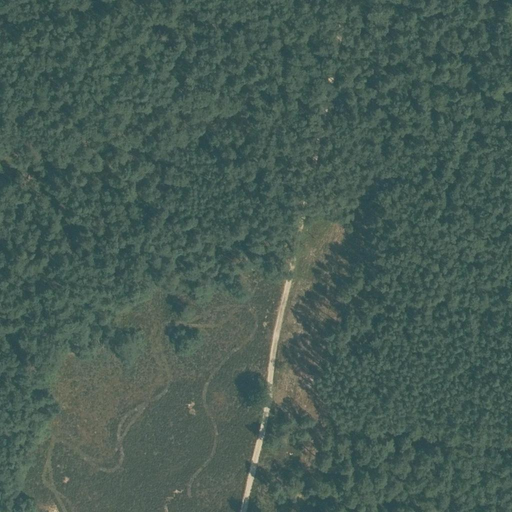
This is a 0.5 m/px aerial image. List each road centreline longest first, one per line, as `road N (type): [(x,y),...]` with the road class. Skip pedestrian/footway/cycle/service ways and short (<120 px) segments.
road 1 (track): [(245,511),(341,0)]
road 2 (track): [(511,438),(265,409)]
